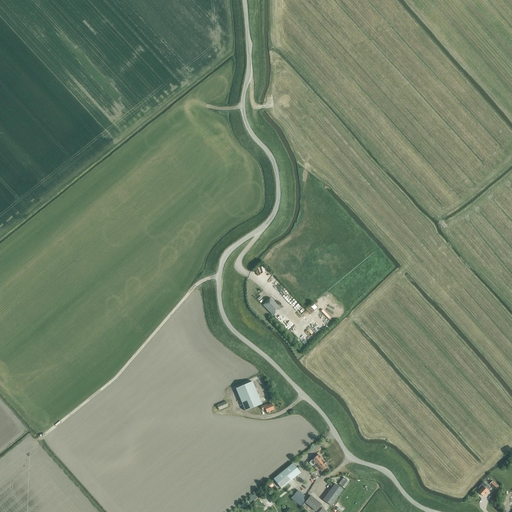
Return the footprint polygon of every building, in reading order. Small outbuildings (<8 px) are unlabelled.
[(263,305),(273,316),(281,309),(270,298),(263,305)] [(314,303),(306,310),(311,314),(318,307),(314,303)] [(281,323),(289,330),(294,324),(287,317),(281,323)] [(252,382),(236,389),(245,411),(262,404),(252,382)] [(217,405),(219,410),(228,406),(226,401),(217,405)] [(261,407),(262,410),(265,409),(266,413),(274,409),(272,404),(267,405),(267,404),(261,407)] [(310,462),(313,465),(315,463),(317,467),(315,468),(318,471),(320,470),(322,472),(328,466),(319,455),(310,462)] [(301,471),(294,462),(274,477),(282,487),(301,471)] [(492,477),(489,480),(494,485),(497,482),(492,477)] [(339,484),(344,488),(349,482),(344,478),(339,484)] [(477,490),(484,496),(489,491),(487,489),(488,487),(489,486),(484,482),(477,490)] [(323,500),(331,506),(343,490),(335,484),(323,500)] [(291,498),(300,506),(304,501),(307,498),(298,490),(291,498)] [(305,502),(316,511),(320,506),(309,497),(305,502)] [(338,502),(334,507),(341,511),(345,508),(338,502)]
